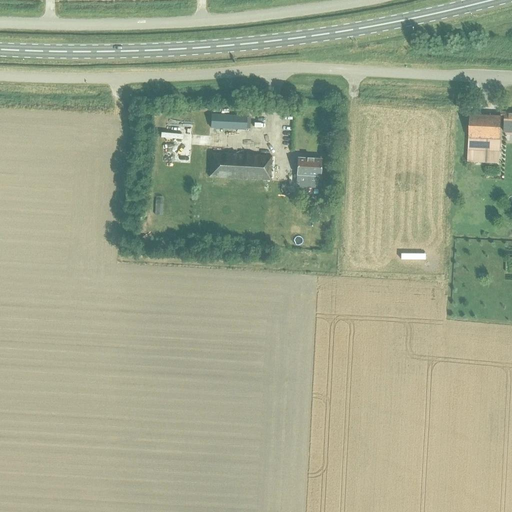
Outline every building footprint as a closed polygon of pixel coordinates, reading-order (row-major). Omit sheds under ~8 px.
[(246,130),(247,116),(211,114),(210,128),(246,130)] [(469,138),(467,162),(491,163),(491,151),(500,151),(500,140),(501,116),(498,116),(471,115),(470,115),(469,138)] [(218,135),(218,148),(247,149),(247,136),(218,135)] [(209,177),(271,181),(272,156),(211,152),(209,177)] [(297,157),(296,185),(320,186),(321,159),(297,157)]
